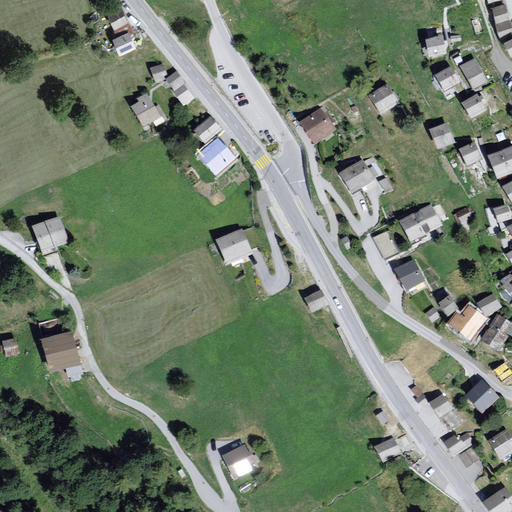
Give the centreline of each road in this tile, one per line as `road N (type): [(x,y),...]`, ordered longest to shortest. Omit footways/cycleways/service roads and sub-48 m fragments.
road 1 (secondary): [(275,180),(385,383),(479,511)]
road 2 (residential): [(0,240),(72,298),(94,371),(111,395),(162,425),(221,511)]
road 3 (residential): [(511,396),(378,305),(284,174)]
road 4 (secondary): [(134,0),(275,180)]
road 5 (residential): [(284,174),(286,143),(225,46),(208,0)]
